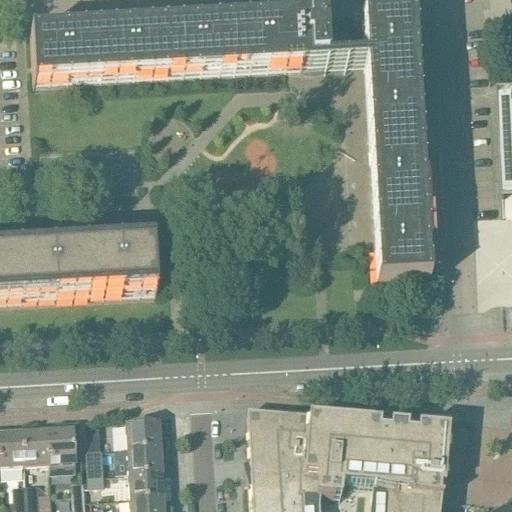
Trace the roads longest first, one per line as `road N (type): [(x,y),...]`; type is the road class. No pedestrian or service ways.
road 1 (residential): [(354,187),(334,213),(0,228)]
road 2 (residential): [(461,367),(451,0)]
road 3 (tertiary): [(199,380),(461,367)]
road 4 (tertiary): [(0,391),(199,380)]
road 5 (residential): [(0,5),(147,0)]
road 6 (residential): [(204,511),(199,380)]
